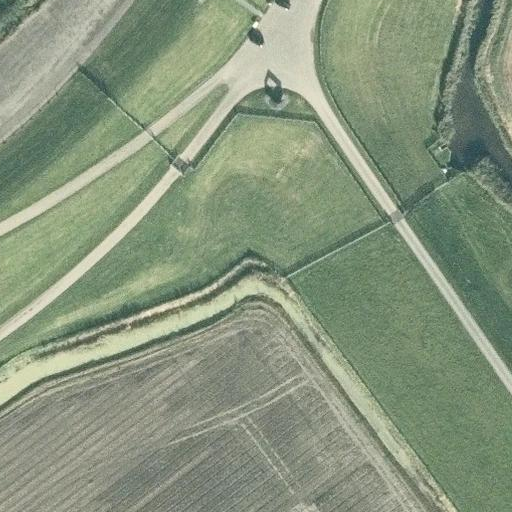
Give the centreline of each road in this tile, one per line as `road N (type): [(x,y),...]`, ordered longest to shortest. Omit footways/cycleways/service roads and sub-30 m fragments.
road 1 (unclassified): [(511,384),(273,49)]
road 2 (unclassified): [(0,335),(116,237),(273,49)]
